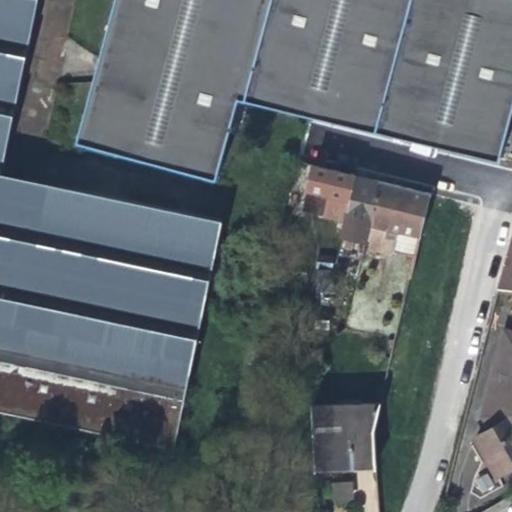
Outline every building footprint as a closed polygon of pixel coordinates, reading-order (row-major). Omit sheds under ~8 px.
[(0,0),(0,411),(166,447),(211,222),(4,176),(43,0),(0,0)] [(310,121),(385,132),(412,7),(392,0),(112,0),(78,143),(217,177),(236,97),(310,121)] [(511,0),(392,0),(412,7),(385,132),(465,152),(499,160),(511,108),(511,0)] [(304,209),(344,218),(355,176),(332,170),(310,165),(305,188),(309,189),(304,209)] [(365,236),(368,221),(377,181),(371,179),(355,176),(344,218),(341,230),(365,236)] [(401,187),(377,181),(368,221),(385,226),(384,235),(394,237),(392,249),(414,254),(428,193),(401,187)] [(511,232),(497,291),(511,292),(511,232)] [(291,267),(315,269),(331,271),(334,258),(293,254),(291,267)] [(330,291),(331,271),(315,269),(314,290),(330,291)] [(511,331),(504,330),(479,420),(488,431),(474,439),(496,477),(511,467),(511,331)] [(311,406),(315,467),(347,466),(377,465),(376,429),(381,404),(311,406)] [(353,482),(332,481),(331,504),(352,504),(353,482)]
